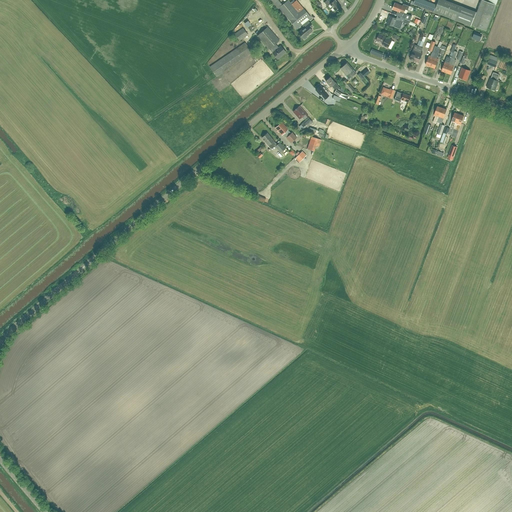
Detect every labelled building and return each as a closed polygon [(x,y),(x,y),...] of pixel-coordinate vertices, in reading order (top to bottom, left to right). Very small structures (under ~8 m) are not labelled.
[(282,5),(277,0),(269,0),(278,10),(280,8),(295,27),(309,15),(297,1),(291,5),(288,0),(282,5)] [(334,0),(332,2),(330,0),(326,0),(327,0),(324,2),(327,6),(329,4),(334,11),(340,6),(334,0)] [(414,0),(413,4),(472,26),(472,25),(486,30),(496,5),(483,0),(481,0),(477,12),(444,0),(438,0),(437,5),(424,0),(414,0)] [(402,6),(395,3),(392,9),(400,12),(401,9),(404,11),(404,13),(406,14),(409,6),(404,4),(403,6),(402,6)] [(401,17),(398,16),(397,19),(390,16),(387,24),(393,26),(400,29),(403,22),(409,24),(410,20),(401,17)] [(312,26),(307,21),(302,25),(304,28),(298,33),(303,38),(304,39),(307,37),(306,35),(312,31),(310,28),(312,26)] [(279,40),(267,27),(257,36),(268,49),(269,49),(272,53),(277,59),(285,52),(280,46),(278,48),(275,44),(279,40)] [(248,35),(243,28),(235,34),(240,41),(248,35)] [(386,37),(379,34),(376,40),(383,44),(382,45),(388,48),(392,40),(386,37)] [(422,42),(421,42),(414,61),(419,62),(422,55),(420,54),(422,49),(421,49),(426,37),(424,37),(422,42)] [(410,59),(410,61),(413,62),(414,60),(414,61),(421,42),(419,41),(417,47),(414,46),(413,51),(410,59)] [(253,53),(245,42),(210,67),(217,77),(253,53)] [(447,47),(442,45),(439,54),(440,54),(439,59),(442,60),(447,47)] [(430,66),(438,47),(435,46),(433,53),(432,53),(431,56),(429,56),(428,57),(426,65),(430,66)] [(440,48),(438,47),(430,66),(435,68),(438,61),(438,59),(437,58),(439,53),(438,53),(440,48)] [(442,71),(446,72),(451,59),(453,53),(451,53),(449,57),(447,57),(445,63),(444,63),(442,71)] [(499,58),(490,55),(487,64),(495,67),(499,58)] [(454,59),(451,59),(446,72),(451,74),(454,67),(453,66),(456,60),(454,59)] [(346,63),(340,68),(343,73),(344,74),(345,74),(346,75),(345,75),(349,79),(350,77),(351,78),(352,77),(356,73),(352,69),(347,63),(346,63)] [(470,70),(462,68),(459,77),(467,80),(470,70)] [(499,75),(493,73),(491,78),(490,78),(487,87),(495,90),(498,81),(497,81),(499,75)] [(335,83),(330,77),(325,81),(330,87),(332,85),(334,88),(335,87),(338,89),(339,88),(337,85),(335,83)] [(341,84),(346,89),(348,88),(351,91),(354,89),(346,79),(342,82),(343,83),(341,84)] [(320,85),(315,89),(320,95),(320,94),(324,99),(328,95),(327,94),(329,93),(323,86),(322,88),(320,85)] [(402,93),(397,91),(394,99),(399,101),(400,99),(408,102),(410,96),(403,93),(402,93)] [(308,116),(299,106),(293,112),(299,119),(302,117),(305,119),(308,116)] [(439,117),(442,108),(437,106),(435,114),(434,115),(436,116),(433,122),(436,123),(439,117)] [(450,133),(452,134),(459,114),(455,113),(452,120),(451,122),(452,122),(450,127),(452,128),(450,133)] [(459,114),(452,134),(454,129),(459,130),(461,123),(461,124),(464,116),(459,114)] [(313,122),(309,118),(299,127),(303,132),(305,130),(306,131),(309,128),(308,127),(313,122)] [(285,126),(281,122),(275,128),(278,132),(281,135),(283,133),(287,137),(286,138),(291,143),(297,137),(292,132),(291,133),(287,130),(288,129),(285,126)] [(445,125),(441,124),(436,137),(440,138),(445,125)] [(450,128),(446,127),(440,142),(443,143),(446,133),(447,134),(450,128)] [(261,138),(271,149),(276,144),(267,133),(261,138)] [(321,140),(312,137),(307,149),(314,151),(316,145),(319,146),(321,140)] [(285,149),(280,142),(275,146),(280,153),(285,149)] [(452,145),(447,158),(452,160),(457,147),(452,145)] [(298,156),(296,158),(299,162),(306,155),(303,151),(300,154),(298,152),(296,153),(298,156)]
